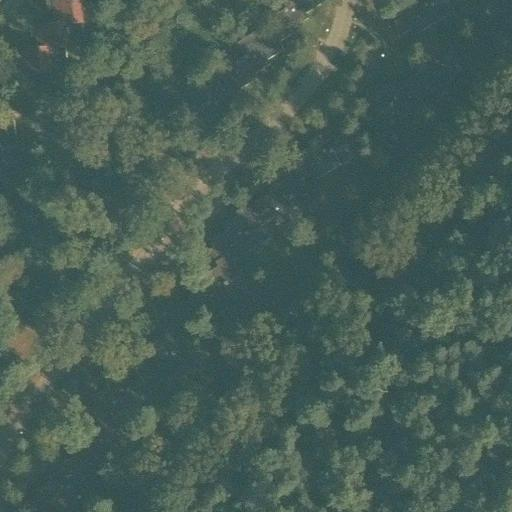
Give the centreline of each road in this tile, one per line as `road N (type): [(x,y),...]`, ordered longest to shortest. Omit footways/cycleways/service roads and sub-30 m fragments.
road 1 (residential): [(341,0),(330,46),(293,103),(179,211),(0,444)]
road 2 (track): [(200,511),(511,141)]
road 3 (track): [(276,422),(365,511)]
